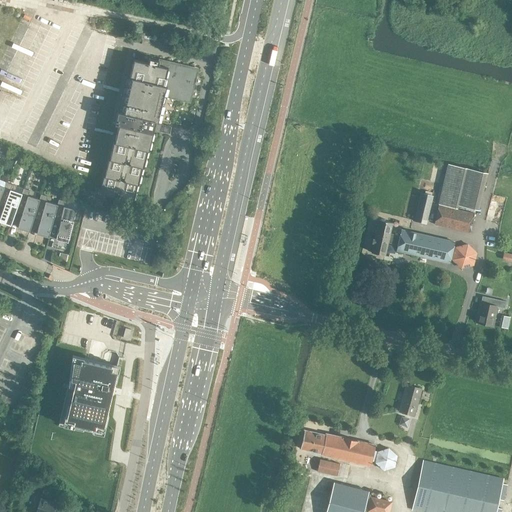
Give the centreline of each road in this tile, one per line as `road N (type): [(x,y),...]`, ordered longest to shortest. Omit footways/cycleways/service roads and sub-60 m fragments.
road 1 (secondary): [(214,298),(281,0)]
road 2 (unclassified): [(511,364),(214,298)]
road 3 (secondary): [(255,0),(187,292)]
road 4 (unclassified): [(121,511),(141,418),(152,289)]
road 5 (secondary): [(187,292),(156,469),(157,511)]
road 6 (secondary): [(159,511),(214,298)]
road 7 (track): [(399,511),(408,455),(362,430),(385,334)]
road 8 (unclassified): [(138,288),(65,288),(0,276)]
